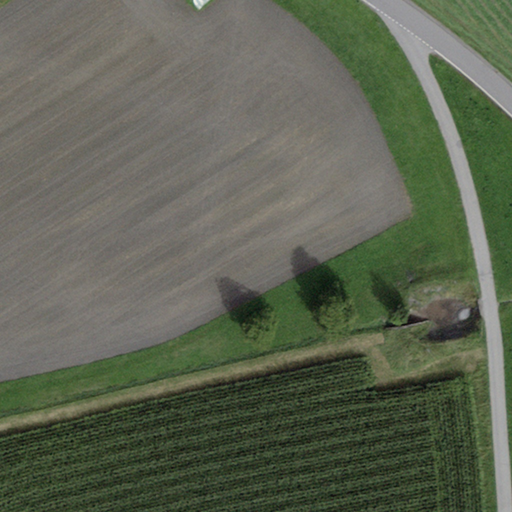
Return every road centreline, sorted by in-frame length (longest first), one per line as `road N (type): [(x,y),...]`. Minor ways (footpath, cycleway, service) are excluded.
road 1 (unclassified): [(410,17),(409,44),(449,137),(479,248),(505,511)]
road 2 (unclassified): [(511,101),(410,17)]
